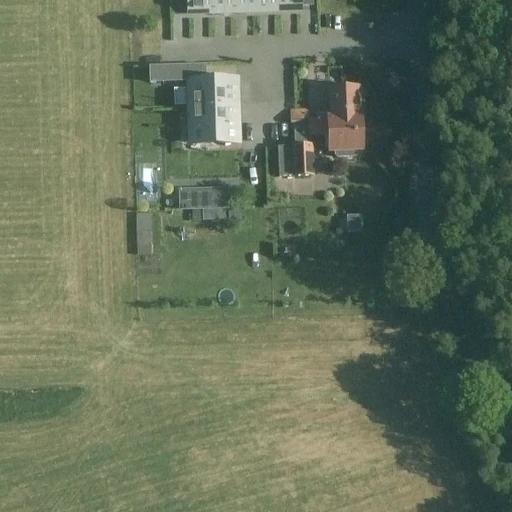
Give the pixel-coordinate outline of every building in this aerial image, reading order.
[(187,0),(188,14),(210,13),(209,0),(187,0)] [(209,0),(210,13),(232,13),(232,0),(209,0)] [(255,12),(254,0),(232,0),(232,13),(255,12)] [(254,0),(255,12),(277,11),(276,0),(254,0)] [(299,0),(276,0),(277,11),(299,11),(299,0)] [(251,24),(166,26),(166,44),(251,42),(251,24)] [(188,84),(188,108),(237,107),(236,80),(204,81),(203,66),(148,67),(148,85),(188,84)] [(307,132),(307,137),(326,136),(327,153),(332,153),(332,157),(335,159),(353,158),(355,156),(355,152),(360,152),(359,117),(358,117),(358,111),(362,108),(361,98),(357,96),(357,89),(329,90),(330,119),(326,119),(326,120),(306,121),(307,132)] [(218,144),(238,144),(237,107),(188,108),(189,135),(189,145),(218,144)] [(293,137),(294,148),(275,148),(276,178),(310,177),(309,147),(307,147),(307,137),(307,132),(298,132),(293,137)] [(227,209),(227,191),(191,192),(191,210),(227,209)] [(314,222),(313,202),(286,203),(287,223),(314,222)]
